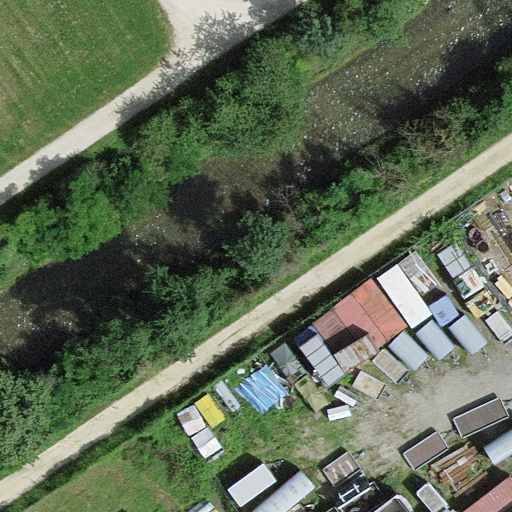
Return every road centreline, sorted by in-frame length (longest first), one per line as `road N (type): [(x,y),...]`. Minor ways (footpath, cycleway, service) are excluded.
road 1 (track): [(0,495),(511,144)]
road 2 (track): [(0,185),(273,0)]
